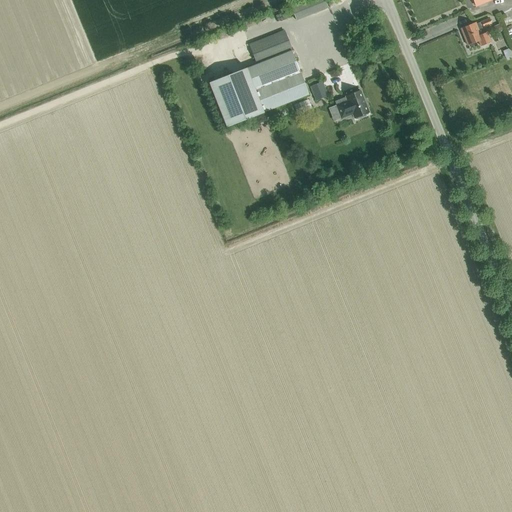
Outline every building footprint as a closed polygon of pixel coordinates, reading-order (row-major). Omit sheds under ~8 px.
[(296,21),(327,8),(324,0),(305,0),(290,6),(296,21)] [(475,24),(461,29),(467,46),(478,42),(480,47),(490,44),(486,34),(480,36),(477,30),(491,25),(489,19),(475,24)] [(292,51),(284,31),(249,45),(257,65),(246,69),(263,113),(308,95),(291,51),(292,51)] [(246,68),(209,83),(226,128),(263,113),(246,69),(246,68)] [(316,101),(328,96),(322,82),(310,87),(316,101)] [(347,101),(336,106),(341,119),(352,114),(354,118),(357,117),(358,119),(366,116),(365,114),(369,112),(360,91),(345,97),(347,101)]
